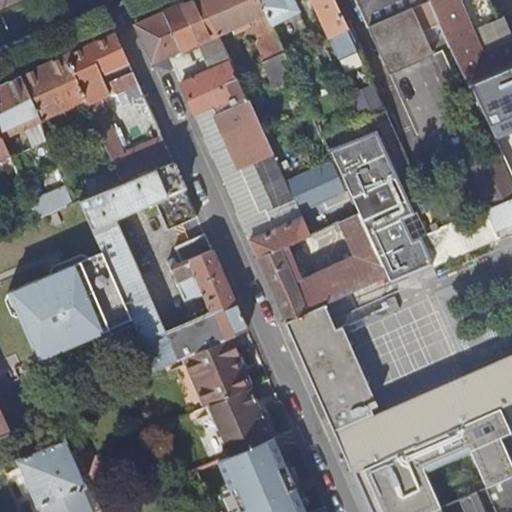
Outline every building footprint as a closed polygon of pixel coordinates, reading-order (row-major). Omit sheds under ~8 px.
[(192,0),(136,24),(154,63),(181,52),(204,42),(210,56),(205,58),(211,71),(182,84),(248,235),(300,211),(219,35),(203,0),(192,0)] [(203,0),(219,35),(252,21),(260,39),(256,45),(264,62),(284,53),(271,25),(259,0),(203,0)] [(259,0),(271,25),(299,12),(293,0),(312,0),(341,63),(360,55),(334,0),(259,0)] [(356,0),(391,78),(435,58),(431,49),(449,42),(440,22),(429,0),(356,0)] [(471,31),(498,19),(489,0),(429,0),(440,22),(449,42),(467,82),(511,62),(511,40),(511,39),(481,54),(471,31)] [(65,56),(86,102),(87,105),(138,82),(133,71),(106,82),(102,73),(129,62),(116,32),(65,56)] [(186,62),(175,67),(177,73),(182,84),(211,71),(205,58),(210,56),(204,42),(181,52),(186,62)] [(19,76),(39,122),(86,102),(65,56),(19,76)] [(0,84),(0,133),(2,138),(39,122),(19,76),(0,84)] [(93,118),(112,160),(125,155),(106,112),(93,118)] [(329,150),(358,213),(376,253),(412,238),(403,218),(415,212),(408,199),(410,198),(382,137),(380,138),(376,129),(329,150)] [(0,162),(11,158),(2,138),(0,133),(0,162)] [(113,163),(117,171),(122,183),(173,162),(163,138),(157,141),(160,149),(140,157),(138,153),(113,163)] [(470,164),(490,208),(511,198),(511,178),(499,151),(470,164)] [(469,152),(441,164),(446,174),(470,164),(469,159),(472,158),(469,152)] [(11,158),(0,162),(0,169),(13,164),(11,158)] [(132,322),(153,369),(183,356),(228,336),(246,328),(205,233),(174,247),(181,262),(176,264),(174,260),(170,261),(170,260),(168,261),(185,300),(202,293),(211,312),(163,333),(114,219),(155,201),(168,231),(198,217),(173,162),(122,183),(102,192),(80,202),(102,253),(132,322)] [(117,171),(97,180),(102,192),(122,183),(117,171)] [(31,204),(38,220),(75,204),(68,187),(31,204)] [(426,201),(438,228),(453,222),(440,195),(426,201)] [(376,253),(386,275),(389,282),(499,238),(496,231),(511,224),(511,198),(490,208),(453,222),(438,228),(412,238),(376,253)] [(258,258),(286,321),(325,303),(386,275),(376,253),(358,213),(327,227),(345,267),(298,287),(281,248),(258,258)] [(302,217),(250,239),(258,258),(281,248),(310,234),(302,217)] [(132,322),(102,253),(14,293),(44,362),(132,322)] [(286,321),(294,339),(333,321),(325,303),(286,321)] [(294,339),(297,347),(337,329),(333,321),(294,339)] [(297,347),(339,442),(472,383),(469,375),(375,416),(344,430),(337,417),(369,403),(376,400),(344,326),(337,329),(297,347)] [(183,356),(204,406),(207,405),(250,386),(228,336),(183,356)] [(511,356),(469,375),(472,383),(339,442),(352,472),(511,402),(511,356)] [(207,405),(229,456),(272,437),(250,386),(207,405)] [(511,402),(352,472),(369,511),(426,511),(440,507),(424,470),(470,450),(486,487),(511,475),(511,402)] [(369,403),(337,417),(344,430),(375,416),(369,403)] [(306,511),(274,436),(272,437),(229,456),(217,461),(239,511),(306,511)] [(18,460),(39,508),(45,506),(47,511),(91,511),(82,490),(86,488),(64,440),(18,460)] [(426,511),(511,511),(511,475),(486,487),(440,507),(426,511)]
